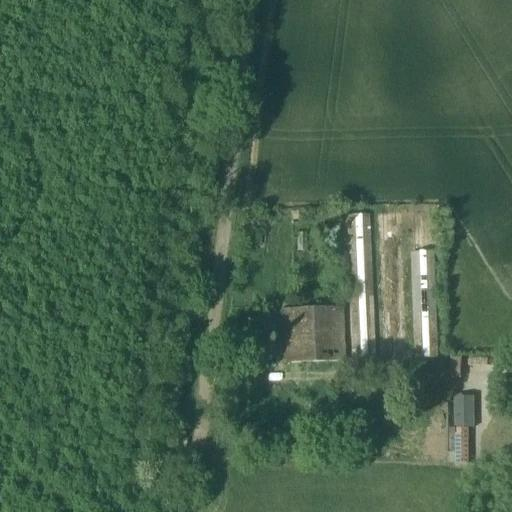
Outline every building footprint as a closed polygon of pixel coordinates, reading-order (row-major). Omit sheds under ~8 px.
[(436,357),(431,212),(408,213),(413,358),(436,357)] [(405,359),(400,213),(376,214),(382,360),(405,359)] [(375,360),(368,214),(345,216),(351,361),(375,360)] [(265,245),(266,236),(268,217),(244,215),(241,243),(265,245)] [(343,363),(341,308),(282,310),(284,365),(343,363)] [(256,366),(276,365),(274,311),(263,311),(264,348),(256,349),(256,366)] [(455,401),(455,429),(455,465),(468,464),(468,463),(477,463),(476,441),(468,441),(468,401),(455,401)]
